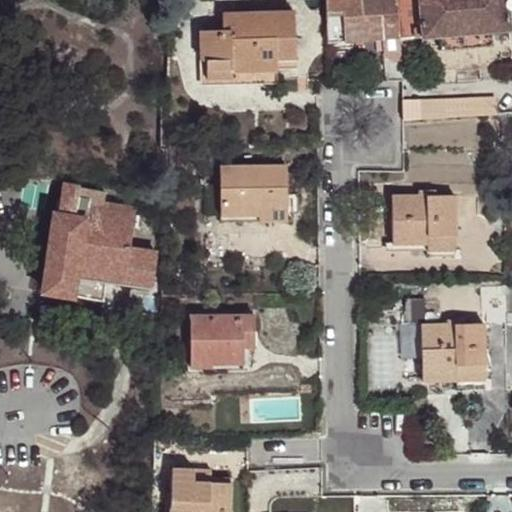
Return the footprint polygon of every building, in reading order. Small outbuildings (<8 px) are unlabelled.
[(511,0),(326,0),(327,4),(341,3),(344,41),(399,37),(420,35),(421,38),(439,36),(440,49),(492,45),(491,32),(510,30),(508,8),(510,8),(511,7),(511,0)] [(162,15),(171,16),(172,2),(168,2),(163,2),(162,7),(162,15)] [(223,58),(276,57),(296,56),(294,6),(222,8),(222,25),(198,26),(200,73),(223,72),(223,58)] [(277,70),(276,57),(223,58),(223,72),(277,70)] [(503,94),(409,100),(411,119),(504,113),(503,94)] [(219,161),(220,221),(288,221),(287,160),(219,161)] [(391,236),(427,236),(427,228),(457,228),(457,187),(440,187),(440,182),(418,182),(418,187),(390,187),(391,236)] [(75,277),(106,282),(150,289),(155,253),(130,248),(135,213),(130,207),(102,202),(104,191),(63,184),(58,215),(55,214),(43,291),(72,296),(75,277)] [(103,301),(106,282),(75,277),(72,296),(103,301)] [(189,367),(211,367),(211,361),(241,361),(241,348),(241,332),(252,332),(252,313),(189,314),(189,367)] [(423,379),(466,377),(485,377),(483,319),(466,320),(466,315),(447,316),(447,321),(420,321),(423,379)] [(253,347),(252,332),(241,332),(241,348),(253,347)] [(178,439),(155,441),(155,463),(174,464),(178,464),(178,439)] [(196,478),(197,465),(178,464),(174,464),(171,511),(230,511),(233,477),(211,476),(210,480),(196,478)] [(212,465),(197,465),(196,478),(210,480),(211,476),(212,465)]
